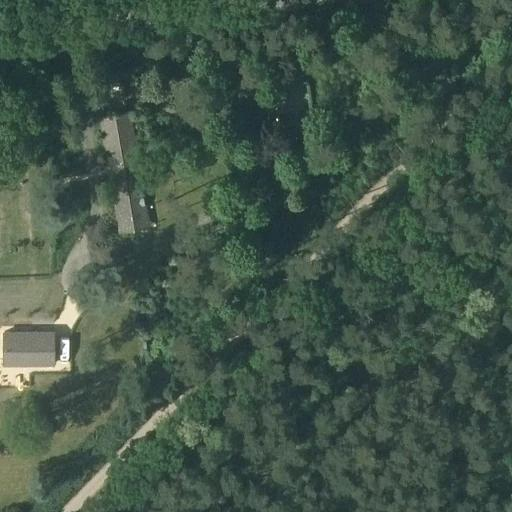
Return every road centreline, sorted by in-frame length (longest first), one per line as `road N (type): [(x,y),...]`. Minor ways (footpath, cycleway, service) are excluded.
road 1 (track): [(93,511),(511,52)]
road 2 (unclassified): [(0,39),(284,0)]
